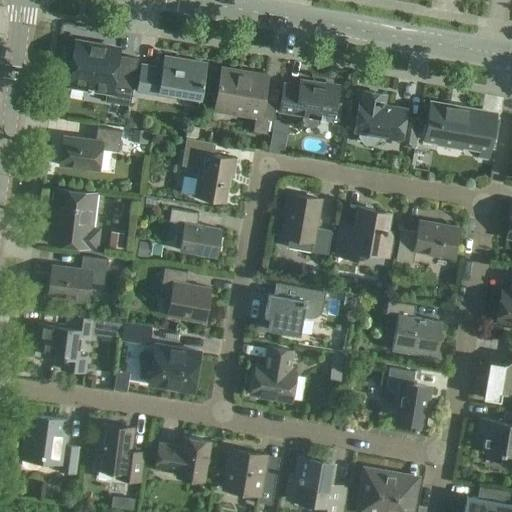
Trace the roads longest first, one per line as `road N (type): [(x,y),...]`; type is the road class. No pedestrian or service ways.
road 1 (residential): [(446,457),(489,199),(263,163),(226,417)]
road 2 (residential): [(511,57),(183,0)]
road 3 (residential): [(226,417),(0,387)]
road 4 (residential): [(446,457),(226,417)]
road 5 (tertiary): [(0,195),(24,0)]
